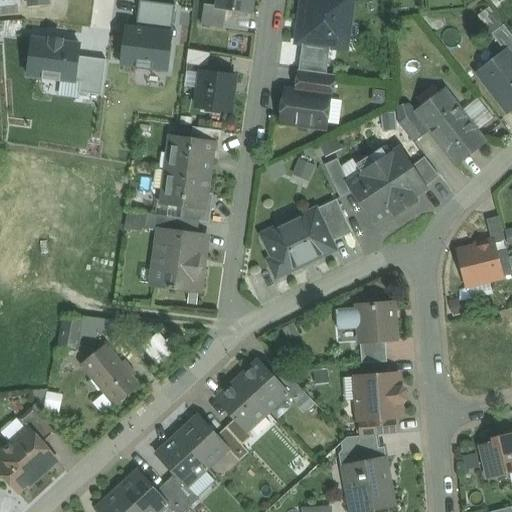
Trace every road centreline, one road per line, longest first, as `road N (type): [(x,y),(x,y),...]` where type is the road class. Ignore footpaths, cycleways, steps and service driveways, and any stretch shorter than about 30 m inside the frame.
road 1 (residential): [(271,0),(226,293),(230,331)]
road 2 (unclassified): [(41,511),(230,331)]
road 3 (unclassified): [(230,331),(424,243)]
road 4 (unclassified): [(424,243),(436,418)]
road 5 (unclassified): [(424,243),(511,158)]
